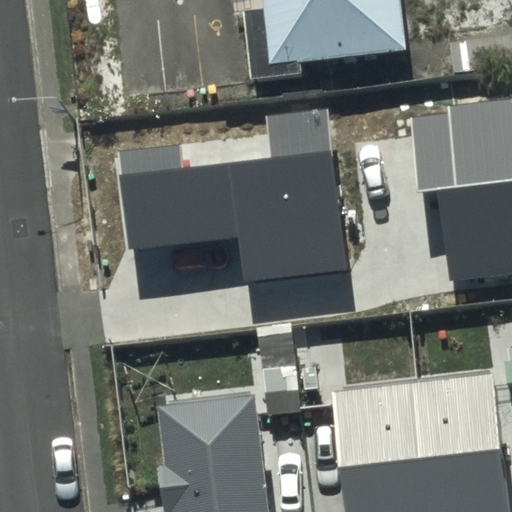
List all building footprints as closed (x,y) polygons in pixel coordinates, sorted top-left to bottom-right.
[(419,61),(412,0),(250,0),(260,90),(312,84),(317,72),(419,61)] [(511,41),(456,46),(459,75),(511,69),(511,41)] [(511,106),(409,119),(418,193),(437,191),(449,285),(511,277),(511,106)] [(177,146),(117,153),(129,252),(237,238),(243,285),(350,272),(330,108),(264,116),(269,158),(180,169),(177,146)] [(510,511),(493,372),(333,391),(347,511),(510,511)] [(269,511),(255,395),(155,407),(168,511),(269,511)]
